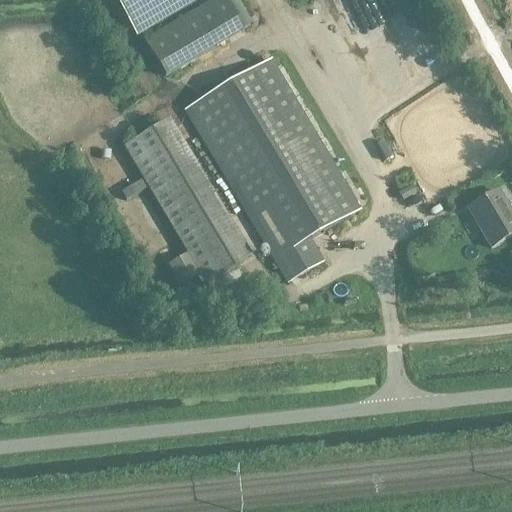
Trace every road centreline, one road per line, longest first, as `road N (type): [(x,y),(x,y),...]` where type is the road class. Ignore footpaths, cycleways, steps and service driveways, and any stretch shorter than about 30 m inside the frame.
road 1 (unclassified): [(0,449),(511,394)]
road 2 (unknown): [(511,348),(0,402)]
road 3 (track): [(269,0),(382,197),(400,407)]
road 4 (track): [(98,0),(155,87),(175,93),(289,33)]
road 5 (track): [(175,93),(102,139),(93,158),(164,280)]
